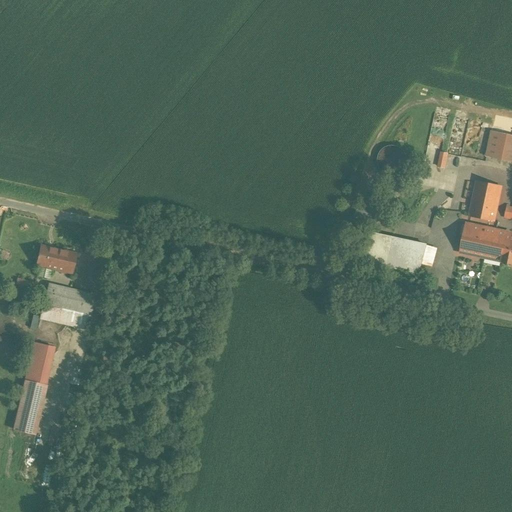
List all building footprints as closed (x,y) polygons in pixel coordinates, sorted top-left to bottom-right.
[(503,133),(492,131),(487,156),(498,159),(503,133)] [(511,135),(503,133),(498,159),(507,160),(511,135)] [(406,165),(407,160),(405,154),(402,150),(397,147),(392,146),(386,147),(382,150),(379,155),(378,160),(379,166),(382,170),(387,174),(392,175),(398,173),(403,170),(406,165)] [(440,167),(448,169),(451,153),(443,151),(440,167)] [(501,187),(477,182),(471,215),(470,215),(470,216),(494,221),(494,220),(501,187)] [(500,231),(467,224),(461,253),(511,263),(511,237),(511,238),(511,234),(500,232),(500,231)] [(427,245),(371,233),(365,263),(419,274),(427,245)] [(100,242),(88,239),(85,252),(97,255),(100,242)] [(75,254),(42,246),(37,265),(71,273),(75,254)] [(32,282),(17,279),(15,288),(34,292),(30,291),(32,282)] [(96,295),(48,284),(40,318),(88,329),(91,314),(92,314),(96,295)] [(34,343),(25,380),(45,385),(54,347),(34,343)] [(45,385),(25,380),(14,430),(28,433),(35,434),(47,385),(45,385)] [(66,439),(60,438),(57,449),(63,451),(66,439)]
